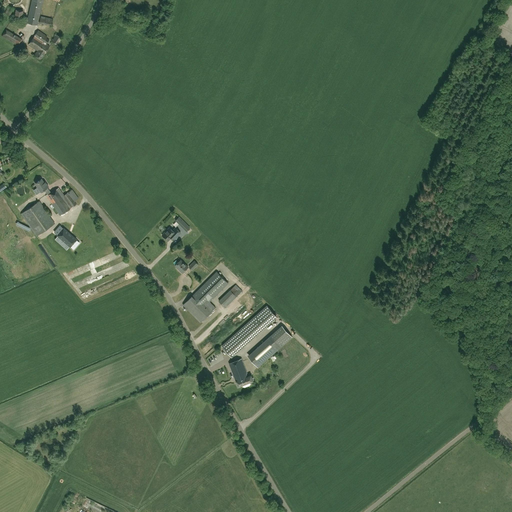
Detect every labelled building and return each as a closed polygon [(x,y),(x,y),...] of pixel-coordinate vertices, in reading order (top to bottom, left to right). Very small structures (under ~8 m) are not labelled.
[(31,0),(27,23),(37,25),(42,0),(31,0)] [(22,21),(24,11),(15,10),(14,19),(22,21)] [(40,16),(39,23),(51,26),(53,19),(40,16)] [(18,46),(19,44),(23,39),(6,29),(2,36),(3,37),(18,46)] [(28,45),(37,51),(38,51),(36,54),(36,53),(35,55),(35,56),(40,60),(44,55),(49,46),(46,44),(49,40),(46,38),(47,36),(38,30),(28,45)] [(57,45),(62,38),(56,34),(51,41),(57,45)] [(41,179),(35,183),(41,192),(43,190),(44,192),(45,191),(48,195),(47,196),(52,204),(60,215),(76,204),(74,202),(78,198),(72,190),(68,193),(68,192),(64,195),(59,188),(51,193),(47,187),(48,186),(46,183),(45,183),(41,179)] [(55,224),(54,224),(39,201),(21,214),(37,236),(55,224)] [(179,216),(175,219),(179,224),(183,227),(186,231),(190,227),(187,223),(183,220),(179,216)] [(72,247),(74,248),(79,242),(60,226),(55,232),(56,234),(53,238),(68,250),(72,247)] [(171,238),(173,240),(180,233),(175,228),(172,231),(169,228),(162,235),(168,241),(171,238)] [(175,265),(183,273),(188,267),(181,260),(175,265)] [(198,264),(194,261),(189,266),(192,270),(198,264)] [(78,270),(71,273),(74,279),(81,275),(78,270)] [(201,305),(207,299),(210,302),(228,284),(217,271),(192,296),(201,305)] [(99,279),(97,274),(87,278),(89,283),(99,279)] [(224,305),(237,296),(233,291),(220,300),(224,305)] [(200,322),(211,312),(215,307),(210,302),(207,299),(201,305),(192,296),(183,305),(200,322)] [(240,350),(266,327),(277,317),(267,305),(256,315),(222,345),(229,353),(236,346),(240,350)] [(256,349),(258,352),(250,358),(258,367),(281,347),(271,335),(256,349)] [(251,384),(250,382),(253,381),(251,375),(248,376),(246,373),(247,373),(242,358),(229,363),(236,381),(238,386),(242,385),(243,387),(245,387),(249,385),(251,384)] [(80,511),(82,511),(120,511),(87,496),(84,502),(89,505),(88,508),(83,505),(80,511)]
